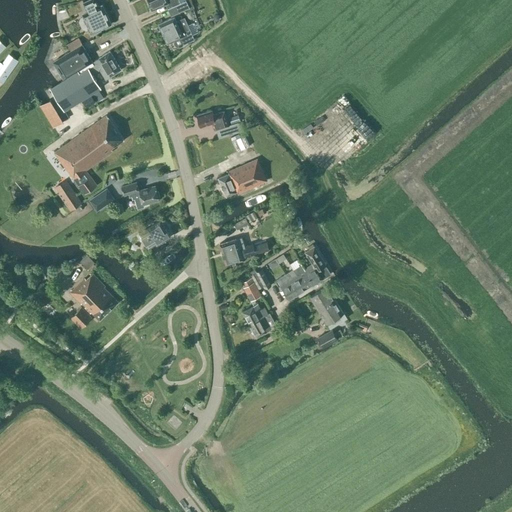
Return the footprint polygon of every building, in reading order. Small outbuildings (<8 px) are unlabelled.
[(111,24),(102,5),(98,7),(95,0),(89,0),(83,3),(87,13),(83,15),(83,17),(80,18),(79,22),(82,28),(86,30),(89,28),(92,34),(101,30),(100,29),(111,24)] [(147,0),(152,10),(166,4),(168,8),(180,3),(179,0),(147,0)] [(190,8),(186,0),(168,9),(171,16),(190,8)] [(174,17),(159,24),(168,43),(174,40),(174,43),(177,47),(180,47),(182,46),(184,44),(194,39),(184,18),(176,21),(174,17)] [(71,50),(82,43),(79,38),(67,44),(71,50)] [(110,52),(93,62),(81,44),(53,62),(64,79),(51,88),(65,110),(92,93),(97,101),(105,95),(92,74),(100,69),(106,79),(121,70),(110,52)] [(6,60),(0,67),(0,81),(2,83),(18,61),(14,66),(6,60)] [(96,99),(92,94),(83,100),(86,105),(96,99)] [(50,99),(40,106),(53,127),(63,121),(50,99)] [(200,122),(201,127),(212,123),(214,130),(229,125),(224,111),(214,114),(212,110),(197,115),(198,116),(197,118),(198,121),(200,122)] [(97,185),(86,170),(113,151),(112,149),(124,140),(107,115),(54,152),(73,179),(72,180),(73,181),(75,180),(85,194),(97,185)] [(240,121),(238,115),(229,118),(231,124),(240,121)] [(238,193),(267,181),(257,159),(228,171),(229,173),(219,178),(227,196),(237,191),(238,193)] [(139,191),(137,183),(137,182),(121,186),(124,196),(129,194),(130,197),(131,196),(132,200),(135,199),(137,209),(144,207),(143,204),(159,200),(155,186),(139,191)] [(63,190),(59,184),(54,188),(70,211),(82,203),(70,186),(63,190)] [(115,199),(107,188),(89,200),(97,212),(115,199)] [(253,221),(249,214),(245,216),(245,218),(234,224),(237,230),(253,221)] [(160,243),(171,237),(161,220),(136,235),(140,242),(143,240),(148,248),(159,242),(160,243)] [(239,247),(236,238),(220,244),(226,264),(243,259),(242,256),(245,255),(245,257),(256,253),(253,243),(239,247)] [(313,264),(304,269),(314,284),(322,278),(317,271),(326,265),(314,246),(305,252),(313,264)] [(81,263),(86,269),(93,263),(87,257),(81,263)] [(268,265),(261,269),(270,284),(276,281),(268,265)] [(261,269),(259,270),(256,272),(256,273),(263,286),(265,289),(271,286),(261,269)] [(296,274),(306,289),(314,284),(304,269),(296,274)] [(263,286),(256,273),(251,275),(258,289),(263,286)] [(70,293),(84,307),(90,313),(92,312),(100,320),(119,302),(104,287),(105,286),(93,274),(87,280),(85,278),(70,293)] [(298,294),(306,289),(296,274),(288,279),(298,294)] [(289,299),(298,294),(288,279),(280,284),(289,299)] [(251,300),(260,296),(254,283),(245,288),(251,300)] [(319,310),(335,300),(326,286),(310,296),(319,310)] [(343,313),(335,300),(319,310),(327,323),(334,319),(338,325),(347,320),(343,313)] [(243,311),(250,324),(260,318),(264,316),(257,303),(243,311)] [(91,318),(81,308),(71,318),(81,328),(91,318)] [(269,313),(264,316),(260,318),(260,319),(250,324),(257,337),(271,329),(271,328),(276,326),(269,313)] [(338,339),(332,329),(317,338),(322,348),(338,339)]
